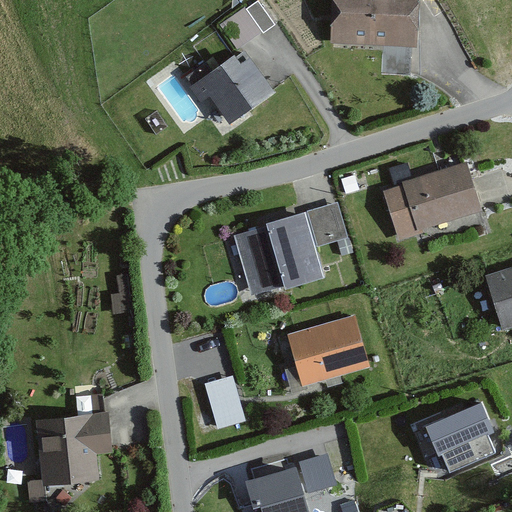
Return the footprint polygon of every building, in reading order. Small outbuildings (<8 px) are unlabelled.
[(409,50),(410,0),(327,0),(326,47),(409,50)] [(257,3),(219,28),(233,50),(271,25),(257,3)] [(268,94),(244,61),(236,67),(229,58),(186,89),(197,105),(205,99),(224,126),(268,94)] [(474,214),(458,166),(397,185),(398,188),(378,195),(394,245),(423,236),(421,231),(474,214)] [(341,239),(331,205),(303,214),(314,248),(341,239)] [(277,290),(317,278),(297,214),(258,226),(259,231),(230,239),(248,297),(277,288),(277,290)] [(511,325),(511,268),(481,279),(498,330),(511,325)] [(351,316),(284,336),(298,386),(365,366),(351,316)] [(240,422),(226,380),(201,388),(215,429),(240,422)] [(492,422),(481,396),(429,419),(440,444),(444,443),(451,459),(491,442),(484,426),(492,422)] [(94,423),(93,416),(30,421),(34,472),(38,472),(39,485),(95,480),(93,459),(110,457),(106,422),(94,423)] [(332,451),(304,456),(310,489),(339,483),(332,451)] [(308,511),(295,461),(248,475),(254,496),(263,493),(267,511),(308,511)]
